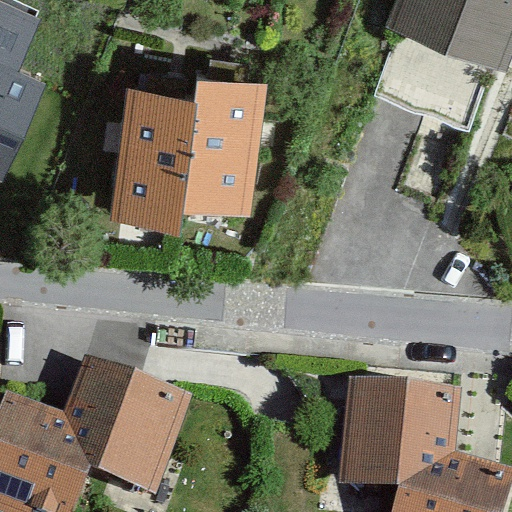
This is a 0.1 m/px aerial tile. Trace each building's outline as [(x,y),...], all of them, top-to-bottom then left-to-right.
[(511,0),(394,0),(387,20),(407,28),(384,89),(469,121),(492,60),(511,67),(511,63),(511,0)] [(0,179),(35,93),(11,84),(37,19),(0,4),(0,179)] [(200,102),(129,94),(114,226),(191,235),(194,210),(248,216),(263,88),(203,81),(200,102)] [(70,417),(5,393),(0,406),(0,511),(78,511),(95,469),(156,492),(191,399),(90,361),(70,417)] [(459,393),(352,384),(343,488),(404,493),(453,457),(459,393)] [(511,474),(453,457),(404,493),(398,511),(505,511),(511,489),(511,474)]
